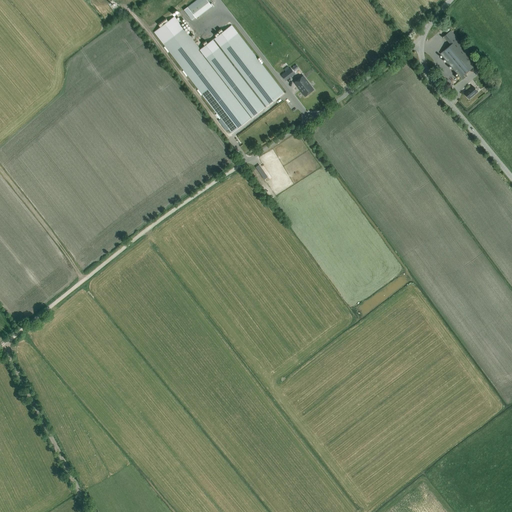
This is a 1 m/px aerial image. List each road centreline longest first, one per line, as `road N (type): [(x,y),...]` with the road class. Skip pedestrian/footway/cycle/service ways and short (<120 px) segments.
road 1 (unclassified): [(0,347),(167,212),(421,44)]
road 2 (tertiary): [(511,176),(432,83),(421,44)]
